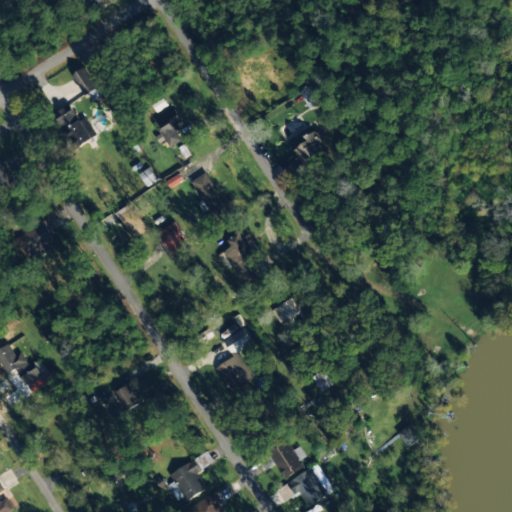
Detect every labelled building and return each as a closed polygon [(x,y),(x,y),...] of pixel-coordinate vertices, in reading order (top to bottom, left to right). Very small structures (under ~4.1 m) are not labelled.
[(237,67),(259,101),(275,90),(253,57),(237,67)] [(72,76),(86,96),(98,87),(84,67),(72,76)] [(308,110),(319,103),(310,85),(298,92),(308,110)] [(81,120),(72,108),(56,120),(77,149),(97,134),(85,118),(81,120)] [(182,121),(175,109),(154,122),(170,148),(183,140),(174,125),(182,121)] [(295,146),(303,163),(327,152),(319,135),(295,146)] [(0,162),(0,201),(19,190),(2,161),(0,162)] [(207,172),(191,182),(217,221),(232,210),(207,172)] [(132,238),(147,230),(131,204),(117,213),(132,238)] [(172,256),(189,245),(175,222),(157,234),(172,256)] [(23,254),(51,246),(46,226),(17,233),(23,254)] [(229,240),(233,247),(218,255),(227,269),(232,266),(243,285),(255,279),(241,256),(252,250),(241,233),(229,240)] [(271,311),(278,323),(298,311),(291,298),(271,311)] [(216,367),(235,401),(252,391),(246,380),(253,376),(238,351),(253,343),(244,328),(223,340),(233,357),(216,367)] [(0,349),(0,362),(7,375),(17,370),(31,393),(54,380),(41,358),(29,365),(21,352),(16,356),(9,344),(0,349)] [(312,377),(321,392),(333,384),(323,370),(312,377)] [(143,402),(130,380),(112,390),(125,412),(143,402)] [(408,447),(420,438),(410,425),(398,433),(408,447)] [(292,450),(290,444),(271,450),(281,478),(304,470),(301,459),(305,458),(301,447),(292,450)] [(171,474),(187,501),(207,489),(191,462),(171,474)] [(308,507),(334,490),(318,464),(286,484),(294,496),(299,493),(308,507)] [(0,510),(10,504),(4,495),(7,493),(0,481),(0,510)]
